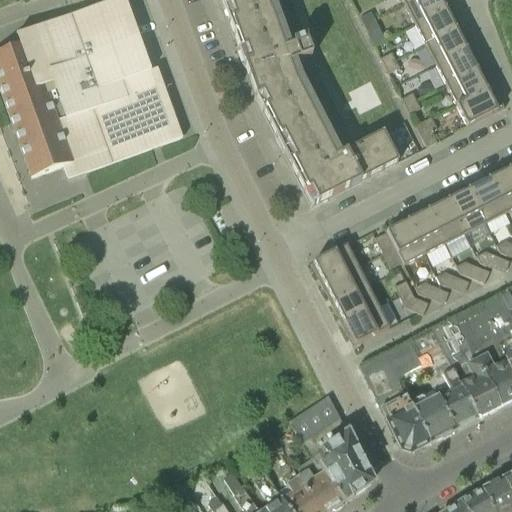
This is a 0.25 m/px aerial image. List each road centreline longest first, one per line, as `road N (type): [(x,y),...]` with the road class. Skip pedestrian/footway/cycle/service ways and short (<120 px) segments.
road 1 (residential): [(167,0),(222,145),(277,256)]
road 2 (residential): [(277,256),(408,501)]
road 3 (residential): [(511,138),(277,256)]
